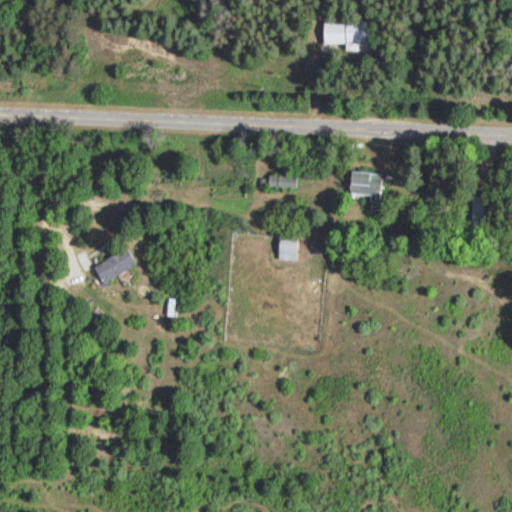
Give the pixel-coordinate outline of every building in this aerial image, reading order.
[(345,59),(374,60),(374,24),(322,23),(322,46),(345,46),(345,59)] [(368,213),(384,212),(383,173),(346,174),(346,196),(367,196),(368,213)] [(292,177),(264,177),(264,190),(292,190),(292,177)] [(296,263),(296,238),(275,238),(275,263),(296,263)] [(90,269),(99,285),(132,266),(123,249),(90,269)]
